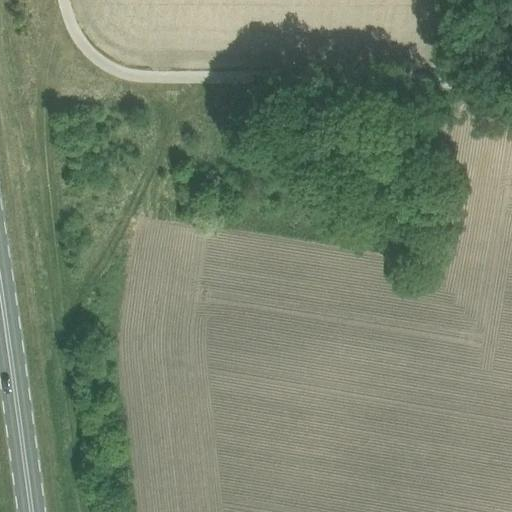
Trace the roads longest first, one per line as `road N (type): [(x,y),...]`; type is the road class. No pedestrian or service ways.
road 1 (unclassified): [(511,92),(384,78),(177,77)]
road 2 (primary): [(30,511),(0,298)]
